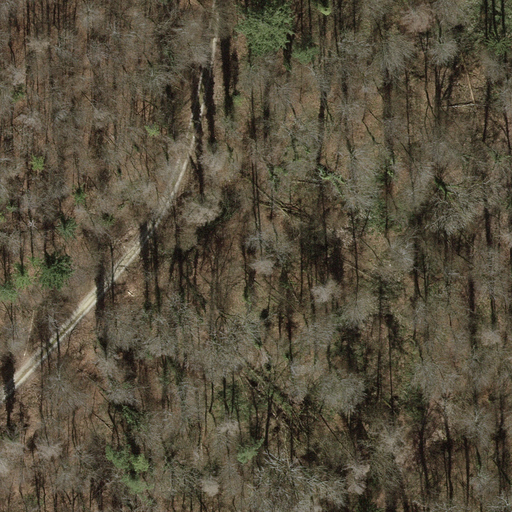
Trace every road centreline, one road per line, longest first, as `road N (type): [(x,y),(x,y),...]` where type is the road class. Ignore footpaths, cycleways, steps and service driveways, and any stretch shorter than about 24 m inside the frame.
road 1 (track): [(0,401),(175,199),(222,0)]
road 2 (track): [(380,511),(468,317),(511,162)]
